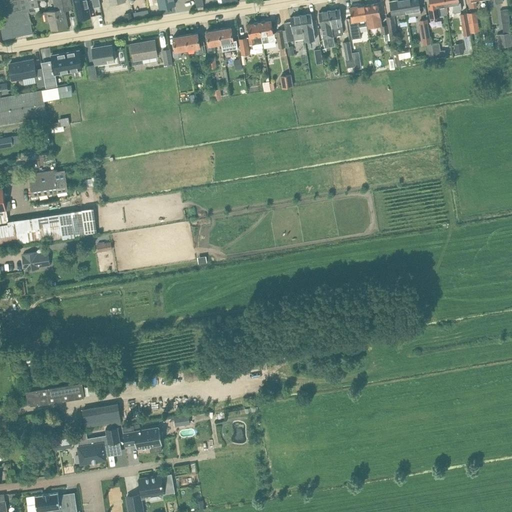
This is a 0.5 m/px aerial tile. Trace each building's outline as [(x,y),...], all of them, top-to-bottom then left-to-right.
[(29,11),(35,10),(39,9),(37,0),(0,0),(0,28),(1,28),(3,38),(33,33),(31,22),(29,15),(29,11)] [(68,26),(64,9),(71,8),(69,0),(54,0),(56,9),(45,12),(46,21),(50,21),(52,29),(68,26)] [(90,16),(87,1),(92,0),(95,10),(101,9),(99,0),(74,0),(78,19),(90,16)] [(406,17),(403,0),(394,0),(389,1),(392,14),(396,13),(397,21),(407,19),(407,17),(406,17)] [(421,14),(418,0),(403,0),(406,17),(407,17),(421,14)] [(445,5),(444,0),(429,0),(431,6),(428,6),(430,17),(440,16),(438,6),(445,5)] [(460,2),(459,0),(444,0),(445,5),(454,3),(455,10),(462,9),(461,2),(460,2)] [(480,0),(468,0),(470,9),(477,7),(476,1),(480,0)] [(378,3),(364,5),(366,18),(367,25),(367,26),(382,24),(380,13),(378,3)] [(352,18),(349,18),(352,38),(361,37),(359,27),(367,25),(366,18),(364,5),(350,7),(352,18)] [(343,33),(342,25),(340,9),(329,10),(333,36),(334,41),(335,41),(334,35),(342,34),(343,33)] [(508,9),(501,9),(502,22),(509,22),(508,9)] [(333,36),(329,10),(319,12),(323,38),(333,36)] [(149,11),(141,12),(142,19),(150,18),(149,11)] [(476,11),(467,12),(469,22),(470,29),(478,28),(477,21),(476,11)] [(311,13),(301,15),(304,38),(305,41),(315,39),(314,29),(311,13)] [(466,13),(460,14),(464,35),(467,54),(473,53),(470,34),(466,13)] [(291,22),(284,23),(287,41),(288,41),(294,40),(304,38),(301,15),(290,17),(291,22)] [(393,16),(386,17),(387,25),(388,32),(395,30),(393,16)] [(421,24),(419,25),(422,43),(430,42),(427,19),(420,20),(421,24)] [(273,33),(271,20),(258,22),(262,43),(276,41),(274,33),(273,33)] [(262,43),(258,22),(247,24),(250,37),(249,37),(250,45),(262,43)] [(503,33),(497,34),(499,47),(511,46),(510,32),(511,32),(509,22),(502,22),(503,33)] [(387,25),(380,26),(381,33),(382,32),(384,40),(389,39),(388,32),(387,25)] [(234,40),(231,27),(219,29),(221,43),(223,51),(238,48),(237,40),(234,40)] [(221,43),(219,29),(207,31),(209,44),(207,45),(208,52),(215,50),(214,44),(221,43)] [(282,30),(276,31),(279,47),(281,55),(286,55),(285,46),(282,30)] [(200,46),(198,32),(185,34),(188,49),(195,48),(196,54),(204,52),(202,46),(200,46)] [(188,49),(185,34),(173,37),(175,50),(173,51),(174,57),(181,56),(180,50),(188,49)] [(247,37),(239,38),(242,55),(249,54),(247,37)] [(157,55),(155,40),(131,44),(134,59),(157,55)] [(342,42),(346,59),(352,57),(349,41),(342,42)] [(439,43),(432,44),(433,57),(445,56),(444,50),(440,50),(439,43)] [(463,43),(455,45),(456,54),(464,52),(463,43)] [(112,45),(92,48),(95,64),(115,61),(112,45)] [(172,62),(170,49),(163,50),(165,63),(172,62)] [(320,49),(314,50),(316,64),(323,63),(320,49)] [(395,66),(401,65),(400,59),(410,58),(409,50),(399,51),(398,49),(392,50),(395,66)] [(79,52),(52,57),(54,70),(43,72),(46,85),(46,88),(58,86),(57,76),(83,71),(79,52)] [(34,58),(22,60),(23,62),(9,64),(12,80),(36,75),(38,86),(46,85),(43,72),(43,67),(35,69),(34,58)] [(241,58),(234,60),(236,69),(242,68),(241,58)] [(95,64),(88,65),(90,79),(97,78),(95,64)] [(291,74),(280,76),(282,88),(293,87),(291,74)] [(8,84),(0,84),(0,85),(1,95),(9,94),(8,84)] [(0,97),(0,125),(47,117),(44,99),(73,94),(71,85),(0,97)] [(212,91),(205,92),(206,101),(213,100),(212,91)] [(59,121),(45,124),(46,129),(50,128),(51,128),(64,126),(70,125),(70,124),(69,118),(59,119),(59,121)] [(12,135),(0,137),(0,147),(13,145),(12,135)] [(24,165),(12,167),(14,176),(25,174),(24,165)] [(64,169),(55,171),(31,174),(34,196),(67,191),(64,169)] [(0,246),(97,231),(93,208),(8,221),(7,211),(12,210),(11,202),(5,203),(3,189),(0,189),(0,246)] [(110,242),(97,244),(98,251),(111,249),(113,249),(111,241),(110,242)] [(23,255),(21,255),(23,269),(25,269),(25,270),(39,268),(39,267),(39,262),(49,261),(48,251),(37,252),(22,254),(23,255)] [(85,397),(83,387),(82,382),(26,391),(28,405),(41,403),(41,404),(85,397)] [(121,420),(118,403),(83,409),(86,426),(121,420)] [(189,415),(174,417),(176,425),(190,423),(189,415)] [(133,424),(122,426),(126,445),(127,445),(136,443),(137,448),(149,446),(150,452),(162,450),(161,444),(162,444),(159,426),(134,430),(133,424)] [(97,460),(106,459),(103,444),(120,441),(117,426),(106,428),(107,434),(88,437),(88,442),(78,443),(79,446),(78,446),(81,463),(92,461),(92,462),(93,462),(92,462),(97,461),(97,460)] [(129,511),(142,511),(141,499),(146,498),(146,495),(163,491),(163,493),(174,491),(174,493),(175,493),(171,473),(161,475),(161,474),(139,478),(142,495),(140,495),(140,494),(127,496),(129,511)] [(35,495),(37,511),(38,511),(77,511),(76,505),(68,506),(67,493),(58,494),(58,492),(57,492),(50,493),(49,493),(49,494),(43,494),(35,495)] [(197,504),(195,504),(196,511),(205,510),(203,499),(196,500),(197,504)]
